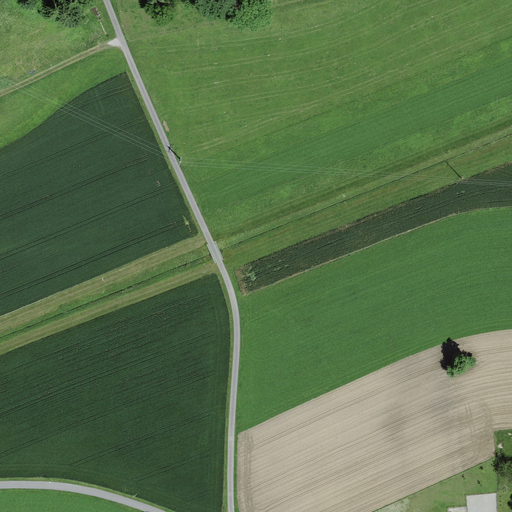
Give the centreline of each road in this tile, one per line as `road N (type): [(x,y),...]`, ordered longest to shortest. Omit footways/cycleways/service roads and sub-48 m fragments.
road 1 (track): [(211,242),(235,304),(230,511)]
road 2 (unclassified): [(108,0),(211,242)]
road 3 (unclassified): [(0,485),(77,488),(154,511)]
